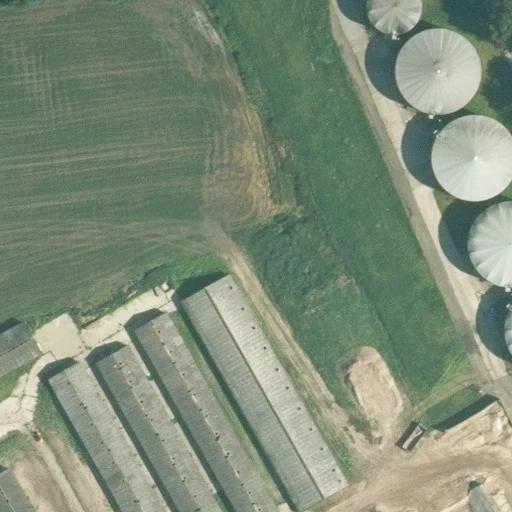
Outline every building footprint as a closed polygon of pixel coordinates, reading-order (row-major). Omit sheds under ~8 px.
[(370,0),(372,29),(416,28),(414,0),(370,0)] [(468,111),(473,32),(403,28),(399,107),(468,111)] [(507,194),(505,116),(437,117),(439,196),(507,194)] [(511,203),(472,205),(476,284),(511,282),(511,203)] [(296,511),(346,486),(233,271),(184,297),(296,511)] [(271,511),(172,309),(138,325),(230,511),(271,511)] [(0,381),(43,359),(25,326),(0,339),(0,381)] [(214,511),(137,341),(103,357),(173,511),(214,511)] [(56,373),(118,511),(159,511),(90,357),(56,373)] [(37,511),(15,466),(0,472),(0,511),(37,511)] [(498,511),(482,474),(393,511),(498,511)]
